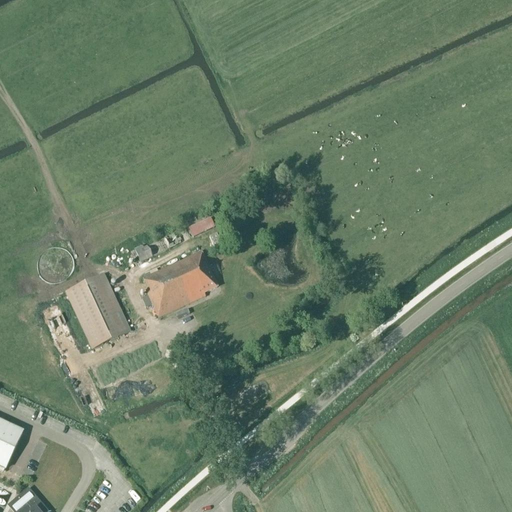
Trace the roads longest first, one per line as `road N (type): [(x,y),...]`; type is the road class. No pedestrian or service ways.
road 1 (secondary): [(212,502),(390,341),(511,251)]
road 2 (unclassified): [(0,413),(86,458),(89,471),(70,511)]
